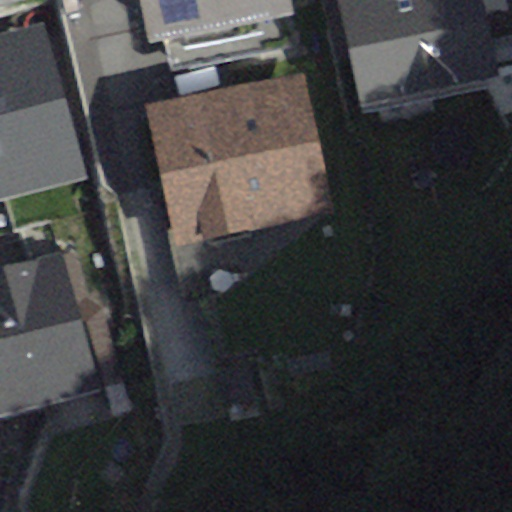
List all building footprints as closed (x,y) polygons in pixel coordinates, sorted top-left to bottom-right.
[(274,0),(156,0),(164,31),(276,6),(274,0)] [(0,165),(62,148),(37,62),(0,72),(0,165)] [(291,95),(166,122),(190,231),(314,204),(291,95)] [(0,283),(0,335),(66,316),(53,268),(0,283)] [(0,408),(86,384),(66,316),(0,335),(0,408)] [(246,367),(224,372),(231,404),(253,399),(246,367)]
